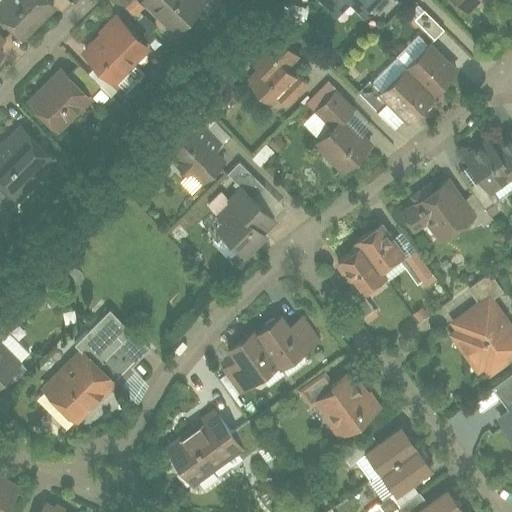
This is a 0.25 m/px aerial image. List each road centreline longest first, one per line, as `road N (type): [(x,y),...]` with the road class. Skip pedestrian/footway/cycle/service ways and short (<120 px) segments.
road 1 (residential): [(291,249),(511,511)]
road 2 (residential): [(291,249),(223,308),(165,374),(97,473)]
road 3 (residential): [(511,72),(291,249)]
road 4 (residential): [(91,0),(0,92)]
